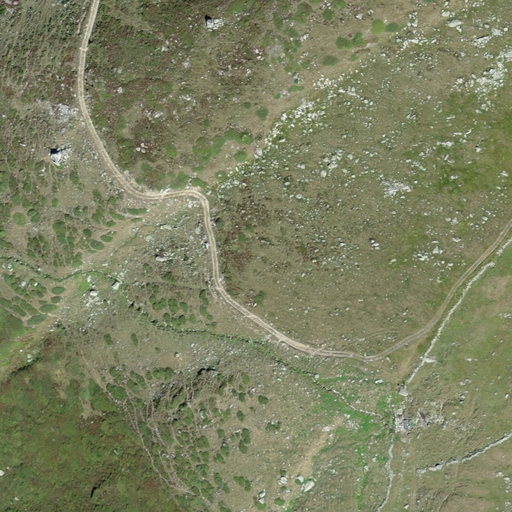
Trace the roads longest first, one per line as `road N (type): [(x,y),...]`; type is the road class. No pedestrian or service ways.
road 1 (track): [(96,0),(80,100),(119,183),(146,198),(199,196),(226,295),(283,337),(360,358),(393,351),(425,330),(511,221)]
road 2 (track): [(372,359),(399,402),(411,511)]
